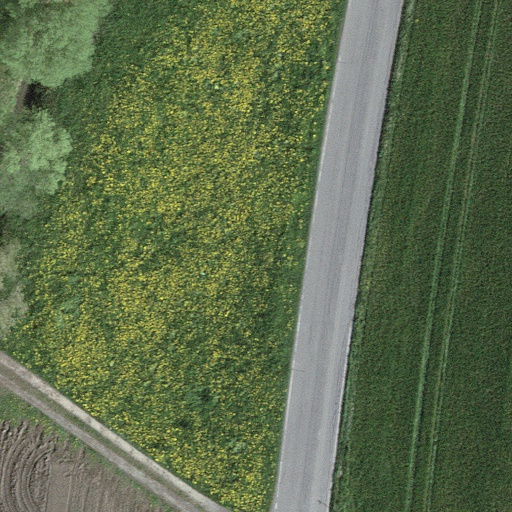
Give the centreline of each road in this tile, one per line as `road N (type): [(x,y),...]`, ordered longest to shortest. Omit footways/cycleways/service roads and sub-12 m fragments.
road 1 (unclassified): [(303,511),(380,0)]
road 2 (track): [(0,369),(196,511)]
